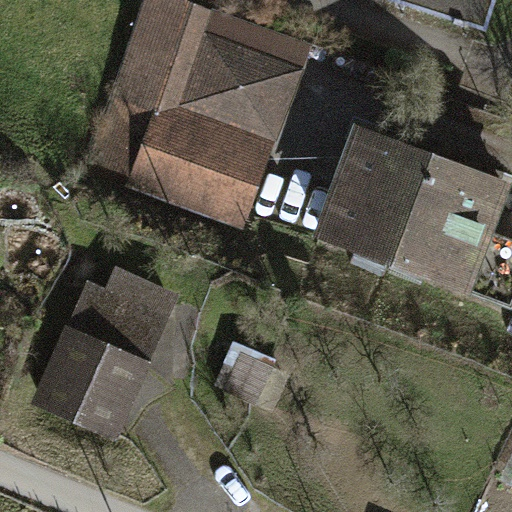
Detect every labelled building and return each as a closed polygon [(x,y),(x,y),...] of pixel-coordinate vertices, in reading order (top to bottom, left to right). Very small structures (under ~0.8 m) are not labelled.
[(178,0),(141,0),(81,159),(234,217),(259,153),(221,139),(262,32),(178,0)] [(384,0),(464,25),(471,0),(384,0)] [(315,244),(477,299),(511,196),(511,178),(355,125),(315,244)] [(68,332),(151,367),(181,299),(116,270),(107,292),(88,285),(68,332)] [(68,332),(66,331),(31,408),(117,447),(139,399),(153,368),(151,367),(68,332)] [(277,363),(234,345),(215,388),(225,392),(224,394),(257,409),(277,363)]
